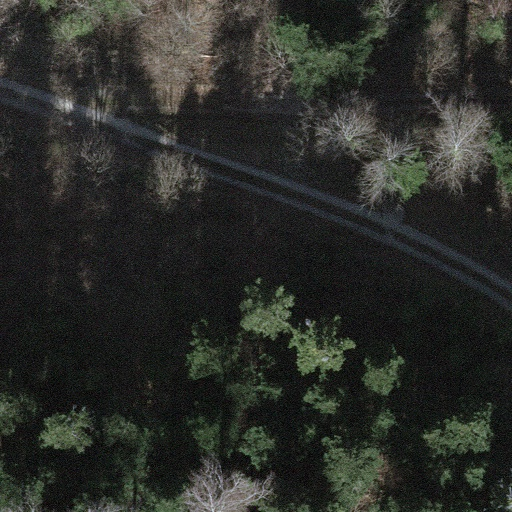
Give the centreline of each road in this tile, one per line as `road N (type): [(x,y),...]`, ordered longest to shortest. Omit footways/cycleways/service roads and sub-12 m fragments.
road 1 (track): [(0,86),(366,217),(511,298)]
road 2 (track): [(55,104),(511,90)]
